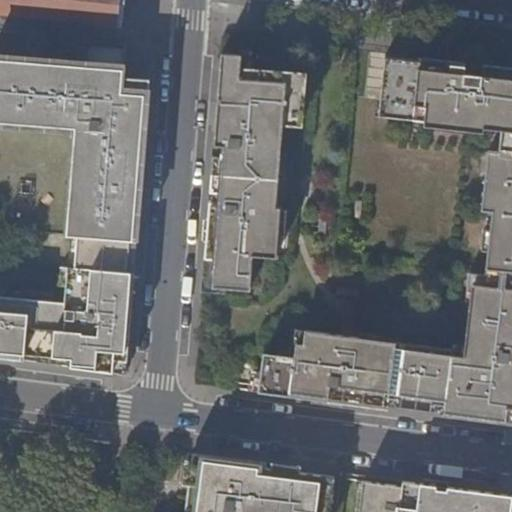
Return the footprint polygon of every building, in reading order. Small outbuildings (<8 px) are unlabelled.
[(0,0),(0,12),(116,25),(118,0),(0,0)] [(132,241),(143,111),(145,83),(123,81),(124,69),(27,62),(27,57),(0,55),(0,125),(81,132),(79,157),(73,157),(67,235),(74,236),(132,241)] [(222,64),(218,108),(206,247),(206,257),(215,258),(213,286),(251,289),(254,255),(277,257),(281,208),(283,208),(283,207),(277,207),(284,123),(292,123),(294,105),(294,103),(305,104),(307,71),(222,64)] [(511,89),(384,76),(381,101),(380,109),(399,111),(398,118),(445,123),(444,128),(485,132),(485,128),(504,130),(501,152),(487,151),(483,191),(487,192),(485,211),(491,211),(485,269),(511,271),(511,89)] [(74,236),(72,256),(130,260),(132,241),(74,236)] [(0,356),(111,371),(112,359),(125,360),(134,261),(130,260),(72,256),(70,255),(67,298),(57,297),(58,290),(0,285),(0,356)] [(250,300),(251,289),(213,286),(215,258),(206,257),(204,273),(203,291),(217,292),(216,298),(250,300)] [(511,271),(485,269),(483,286),(473,284),(466,339),(472,340),(511,344),(511,271)] [(264,354),(259,392),(511,425),(511,353),(471,348),(470,357),(452,355),(453,349),(306,330),(304,344),(297,343),(295,358),(264,354)] [(511,344),(472,340),(471,348),(511,353),(511,344)] [(261,462),(189,453),(185,484),(189,484),(188,497),(183,497),(181,511),(325,511),(330,477),(260,467),(261,462)] [(504,511),(506,495),(394,480),(394,485),(356,480),(351,511),(504,511)]
